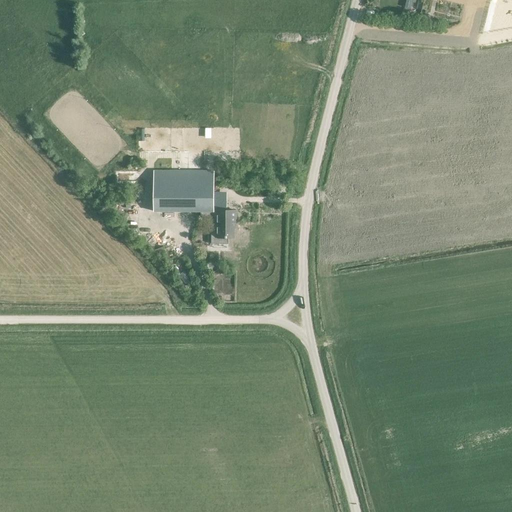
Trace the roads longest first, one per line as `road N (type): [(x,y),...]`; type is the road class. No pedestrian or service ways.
road 1 (unclassified): [(302,288),(308,193),(356,0)]
road 2 (unclassified): [(0,318),(272,318)]
road 3 (unclassified): [(355,511),(310,344)]
